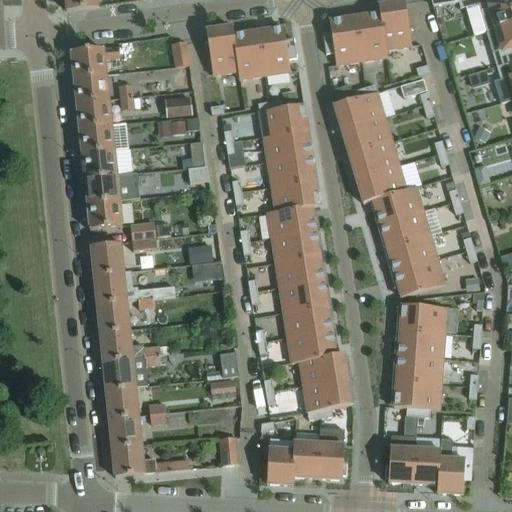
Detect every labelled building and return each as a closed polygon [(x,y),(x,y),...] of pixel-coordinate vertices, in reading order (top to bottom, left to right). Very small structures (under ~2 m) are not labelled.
[(64,0),(66,13),(98,9),(96,0),(64,0)] [(494,31),(511,26),(511,2),(504,5),(502,0),(457,0),(458,4),(460,10),(478,7),(480,13),(482,12),(488,33),(494,31)] [(379,16),(385,56),(413,51),(404,6),(378,10),(379,16)] [(379,16),(353,20),(360,64),(386,60),(385,56),(379,16)] [(331,36),(323,37),(326,57),(334,55),(336,68),(360,64),(353,20),(329,23),(331,36)] [(511,26),(488,33),(494,55),(493,55),(497,69),(511,64),(511,26)] [(232,29),(206,33),(213,78),(239,74),(233,37),(232,29)] [(284,29),(258,33),(265,77),(290,74),(288,62),(297,60),(294,41),(285,42),(284,29)] [(258,33),(233,37),(239,74),(240,81),(265,77),(258,33)] [(189,68),(185,45),(172,47),(175,70),(189,68)] [(73,81),(106,77),(104,62),(120,60),(119,50),(70,55),(73,81)] [(501,83),(495,84),(502,105),(511,102),(511,64),(497,69),(501,83)] [(419,81),(430,78),(428,70),(417,74),(419,81)] [(76,106),(108,102),(106,77),(73,81),(76,106)] [(426,93),(423,82),(401,88),(404,100),(426,93)] [(119,101),(133,100),(132,87),(117,89),(119,101)] [(374,88),(363,91),(366,101),(377,97),(377,95),(374,88)] [(363,91),(351,94),(354,102),(354,104),(366,101),(363,91)] [(354,102),(333,108),(341,133),(384,120),(377,97),(366,101),(354,104),(354,102)] [(424,111),(431,109),(428,98),(421,100),(424,111)] [(133,100),(119,101),(120,113),(135,112),(133,100)] [(164,103),(166,120),(191,117),(189,100),(164,103)] [(79,132),(125,126),(111,128),(108,102),(76,106),(79,132)] [(281,102),(269,105),(270,116),(283,114),(283,110),(281,102)] [(262,106),(258,106),(259,114),(259,117),(270,116),(269,105),(262,106)] [(270,116),(259,117),(263,140),(308,133),(303,107),(283,110),(283,114),(270,116)] [(222,109),(211,111),(212,119),(221,117),(224,117),(222,109)] [(424,111),(427,123),(434,121),(431,109),(424,111)] [(384,120),(341,133),(348,157),(391,145),(384,120)] [(186,122),(187,133),(198,132),(197,121),(186,122)] [(81,157),(114,154),(114,152),(127,151),(125,126),(79,132),(81,157)] [(308,133),(263,140),(267,165),(312,158),(308,133)] [(226,149),(233,147),(231,136),(224,137),(226,149)] [(192,170),(203,169),(201,145),(189,146),(192,170)] [(391,145),(348,157),(355,181),(398,169),(391,145)] [(438,159),(445,157),(442,146),(435,148),(438,159)] [(228,160),(235,159),(233,147),(226,149),(228,160)] [(84,182),(116,179),(114,154),(81,157),(84,182)] [(438,159),(441,170),(448,168),(445,157),(438,159)] [(312,158),(267,165),(271,189),(315,182),(312,158)] [(473,171),(478,189),(489,186),(484,167),(473,171)] [(205,169),(187,171),(189,186),(208,183),(205,169)] [(398,169),(355,181),(362,206),(372,203),(406,193),(398,169)] [(86,207),(119,204),(116,179),(84,182),(86,207)] [(315,182),(271,189),(275,215),(312,209),(320,208),(315,182)] [(233,198),(241,197),(239,185),(232,187),(233,198)] [(406,193),(372,203),(379,227),(422,214),(415,191),(406,193)] [(452,208),(459,206),(456,195),(449,198),(452,208)] [(233,198),(235,210),(243,209),(241,197),(233,198)] [(119,204),(86,207),(89,233),(122,229),(119,204)] [(452,208),(456,219),(463,217),(459,206),(452,208)] [(275,215),(267,216),(271,241),(315,233),(312,209),(275,215)] [(422,214),(379,227),(386,251),(429,238),(422,214)] [(131,245),(156,242),(154,226),(130,229),(131,245)] [(167,226),(156,228),(157,239),(169,238),(167,226)] [(315,233),(271,241),(275,265),(319,258),(315,233)] [(242,248),(249,247),(247,235),(240,237),(242,248)] [(429,238),(386,251),(393,275),(436,262),(429,238)] [(156,242),(131,245),(132,254),(157,251),(156,242)] [(466,257),(474,254),(471,243),(463,245),(466,257)] [(93,279),(123,275),(119,246),(90,249),(93,279)] [(242,248),(243,260),(251,259),(249,247),(242,248)] [(211,248),(188,250),(189,265),(213,263),(211,248)] [(466,257),(470,268),(477,266),(474,254),(466,257)] [(319,258),(275,265),(279,290),(323,283),(319,258)] [(436,262),(393,275),(401,300),(444,287),(436,262)] [(126,304),(137,303),(153,301),(174,298),(173,289),(137,293),(137,290),(132,290),(130,275),(123,275),(93,279),(96,307),(126,304)] [(323,283),(279,290),(283,315),(327,308),(323,283)] [(249,298),(257,297),(255,285),(248,286),(249,298)] [(249,298),(251,310),(259,308),(257,297),(249,298)] [(153,301),(137,303),(138,313),(154,311),(153,301)] [(99,336),(129,333),(126,304),(96,307),(99,336)] [(327,308),(283,315),(287,340),(331,333),(327,308)] [(401,308),(399,334),(444,337),(446,311),(401,308)] [(473,342),(481,342),(481,330),(474,330),(473,342)] [(158,358),(170,357),(169,348),(158,350),(158,348),(142,350),(142,348),(131,349),(129,333),(99,336),(102,364),(132,361),(143,360),(158,358)] [(331,333),(287,340),(291,364),(298,363),(335,357),(331,333)] [(399,334),(397,359),(442,362),(444,337),(399,334)] [(258,349),(265,347),(263,336),(256,337),(258,349)] [(480,354),(481,342),(473,342),(472,354),(480,354)] [(265,347),(258,349),(259,360),(266,359),(265,347)] [(458,369),(478,371),(480,355),(460,353),(458,369)] [(205,383),(222,381),(237,379),(234,356),(219,358),(221,372),(204,374),(205,383)] [(335,357),(298,363),(303,389),(347,382),(343,356),(335,357)] [(160,368),(158,358),(143,360),(144,370),(160,368)] [(397,359),(395,384),(440,387),(442,362),(397,359)] [(136,390),(132,361),(102,364),(105,393),(136,390)] [(233,382),(210,385),(211,396),(235,394),(233,382)] [(347,382),(303,389),(307,415),(319,413),(330,411),(351,407),(347,382)] [(395,384),(393,410),(406,411),(412,411),(418,412),(429,412),(438,413),(440,387),(395,384)] [(265,398),(273,397),(271,385),(264,386),(265,398)] [(108,422),(139,419),(136,390),(105,393),(108,422)] [(273,397),(265,398),(267,409),(275,408),(273,397)] [(149,418),(165,416),(164,407),(148,408),(149,418)] [(330,411),(319,413),(320,420),(331,419),(330,411)] [(406,411),(405,418),(417,419),(418,412),(412,411),(406,411)] [(418,412),(417,419),(429,420),(429,412),(418,412)] [(319,413),(307,415),(308,422),(320,420),(319,413)] [(151,428),(166,426),(165,416),(149,418),(151,428)] [(112,453),(142,450),(139,419),(108,422),(112,453)] [(261,426),(260,434),(274,432),(272,424),(270,425),(261,426)] [(318,447),(316,481),(341,483),(341,478),(345,478),(346,466),(346,465),(342,465),(343,448),(342,448),(343,432),(319,431),(318,447)] [(385,468),(384,480),(388,480),(388,485),(413,486),(415,452),(414,452),(415,439),(390,438),(390,450),(389,468),(385,468)] [(238,467),(236,447),(235,441),(219,442),(222,469),(238,467)] [(264,469),(263,481),(267,482),(266,486),(292,488),(292,480),(294,445),(289,445),(289,453),(268,452),(267,469),(264,469)] [(294,445),(292,480),(316,481),(318,447),(294,445)] [(142,450),(112,453),(114,480),(189,472),(188,463),(155,466),(154,461),(144,462),(142,450)] [(415,452),(413,486),(437,488),(438,470),(438,462),(441,463),(441,453),(415,452)] [(466,468),(442,467),(440,466),(438,496),(438,504),(464,506),(466,468)]
